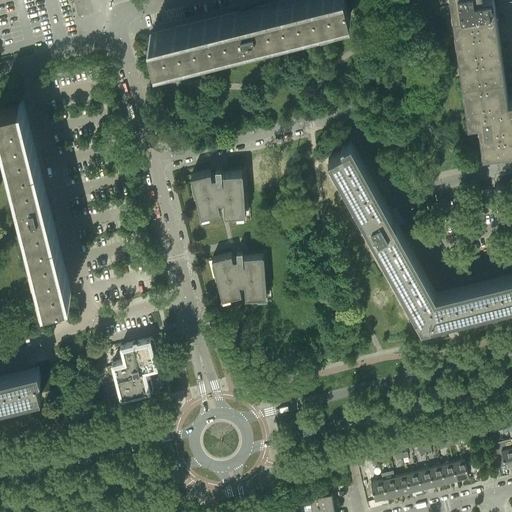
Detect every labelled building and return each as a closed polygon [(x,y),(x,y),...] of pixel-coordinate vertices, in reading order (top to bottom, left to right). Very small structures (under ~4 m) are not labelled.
[(156,61),(351,12),(348,0),(282,0),(253,7),(252,4),(241,10),(149,33),(156,61)] [(506,92),(492,0),(452,0),(469,117),(479,115),(483,144),(484,144),(484,147),(497,145),(497,144),(506,142),(506,144),(511,143),(511,96),(505,97),(504,92),(506,92)] [(41,170),(23,97),(0,102),(0,124),(13,177),(21,208),(44,298),(71,291),(49,201),(41,170)] [(391,211),(353,142),(328,156),(333,165),(422,324),(511,301),(511,272),(436,292),(397,222),(401,220),(395,209),(391,211)] [(212,174),(211,168),(191,173),(194,182),(196,182),(198,192),(196,193),(201,214),(221,209),(218,199),(224,199),(225,213),(245,212),(243,191),(245,191),(243,170),(222,171),(222,165),(216,165),(217,174),(212,174)] [(265,274),(265,270),(264,253),(243,255),(242,248),(237,249),(238,257),(233,258),(232,252),(212,257),(214,266),(217,265),(219,276),(217,276),(222,297),(242,292),(239,283),(245,282),(246,296),(266,295),(264,274),(265,274)] [(125,351),(126,351),(128,357),(112,361),(121,397),(152,389),(153,387),(149,368),(158,366),(155,352),(157,349),(154,338),(151,336),(123,344),(121,346),(122,350),(125,351)] [(101,347),(95,348),(99,367),(101,366),(106,365),(101,347)] [(0,403),(42,394),(35,366),(0,374),(0,403)] [(511,445),(501,449),(505,466),(511,464),(511,445)] [(464,458),(452,461),(457,478),(469,475),(464,458)] [(452,461),(441,464),(445,481),(457,478),(452,461)] [(441,464),(429,466),(434,484),(445,481),(441,464)] [(429,466),(418,469),(422,487),(434,484),(429,466)] [(418,469),(406,472),(410,490),(422,487),(418,469)] [(406,472),(394,475),(399,492),(410,490),(406,472)] [(394,475),(383,478),(387,495),(399,492),(394,475)] [(383,478),(371,481),(375,498),(387,495),(383,478)] [(310,494),(311,504),(333,500),(331,491),(310,494)] [(316,511),(334,509),(333,500),(311,504),(312,511),(316,511)]
